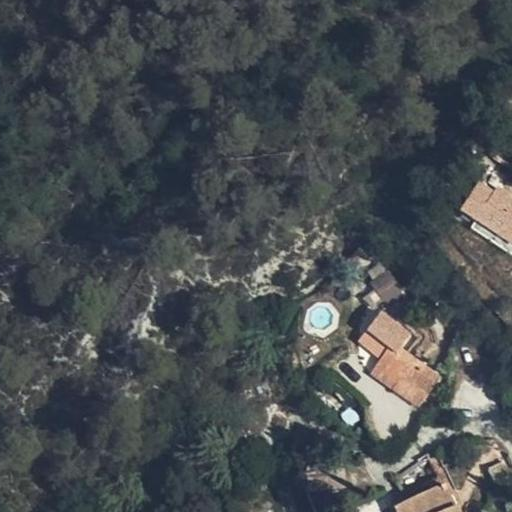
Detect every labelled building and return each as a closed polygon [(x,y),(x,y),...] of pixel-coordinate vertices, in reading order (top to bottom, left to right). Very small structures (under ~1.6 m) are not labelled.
[(511,195),(498,187),(496,191),(478,181),(460,211),(476,221),(471,228),(511,253),(511,195)] [(403,296),(386,273),(371,283),(387,306),(403,296)] [(387,352),(375,368),(395,384),(390,391),(416,411),(441,377),(400,349),(395,357),(387,352)] [(395,384),(375,368),(369,376),(390,391),(395,384)] [(405,503),(408,511),(456,511),(454,508),(453,508),(442,486),(405,503)] [(392,511),(408,511),(405,503),(391,509),(392,511)]
